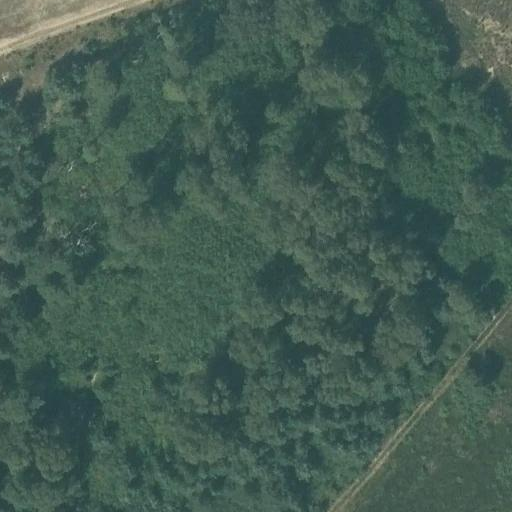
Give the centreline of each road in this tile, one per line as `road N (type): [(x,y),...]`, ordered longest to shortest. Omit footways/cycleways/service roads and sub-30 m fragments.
road 1 (track): [(329,511),(511,306)]
road 2 (track): [(0,54),(150,0)]
